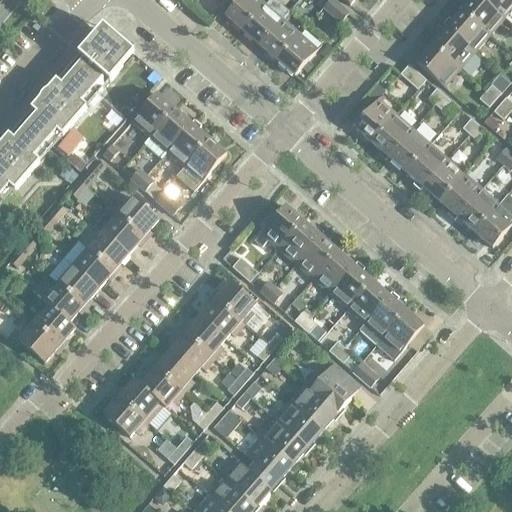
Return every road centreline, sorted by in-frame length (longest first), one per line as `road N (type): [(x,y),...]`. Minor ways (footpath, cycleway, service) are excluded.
road 1 (residential): [(0,459),(290,126)]
road 2 (residential): [(480,301),(298,511)]
road 3 (residential): [(480,301),(290,126)]
road 4 (residential): [(290,126),(137,0)]
road 5 (residential): [(290,126),(397,0)]
road 6 (residential): [(417,511),(511,404)]
road 7 (residential): [(0,100),(87,0)]
